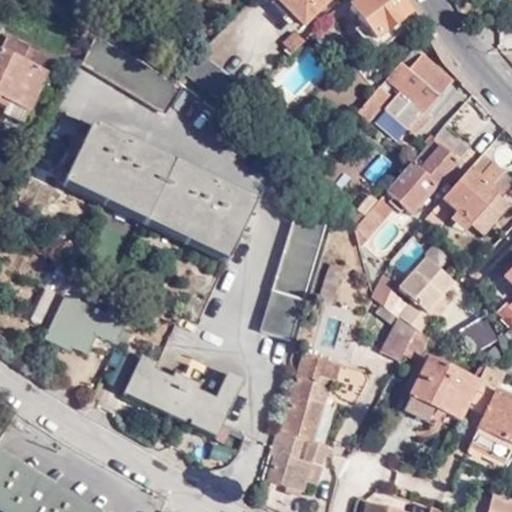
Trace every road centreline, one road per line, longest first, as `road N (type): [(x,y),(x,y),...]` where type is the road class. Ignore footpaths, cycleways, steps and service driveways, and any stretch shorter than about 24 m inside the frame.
road 1 (residential): [(222,511),(70,430),(0,377)]
road 2 (residential): [(423,0),(458,60),(511,115)]
